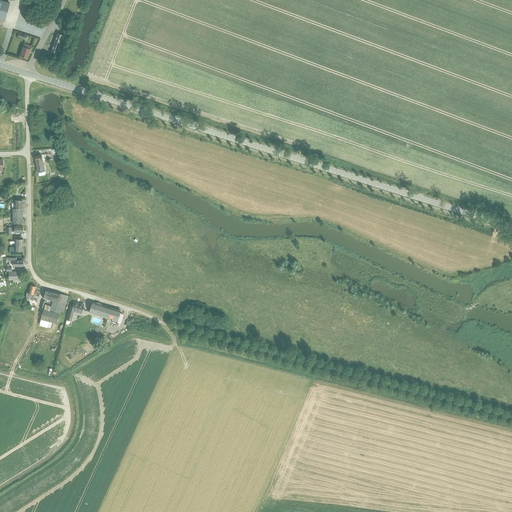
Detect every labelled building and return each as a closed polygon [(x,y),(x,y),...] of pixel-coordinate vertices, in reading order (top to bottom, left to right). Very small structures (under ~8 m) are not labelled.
[(0,0),(0,19),(5,21),(10,3),(0,0)] [(58,54),(65,36),(58,33),(51,52),(58,54)] [(31,47),(23,44),(20,56),(23,57),(24,58),(25,57),(27,58),(31,47)] [(42,154),(37,155),(35,156),(38,172),(45,170),(42,154)] [(23,224),(23,210),(23,208),(23,200),(15,201),(15,208),(13,208),(13,224),(23,224)] [(23,251),(23,239),(15,239),(15,247),(10,247),(10,251),(23,251)] [(27,292),(26,298),(34,300),(35,293),(34,292),(35,286),(34,285),(32,284),(31,285),(30,285),(28,292),(27,292)] [(68,296),(46,290),(44,298),(53,301),(52,306),(45,304),(41,319),(57,323),(60,312),(64,313),(68,296)] [(82,314),(85,304),(74,302),(73,305),(71,304),(67,320),(68,317),(72,319),(74,312),(82,314)] [(118,321),(121,311),(93,302),(90,312),(118,321)]
